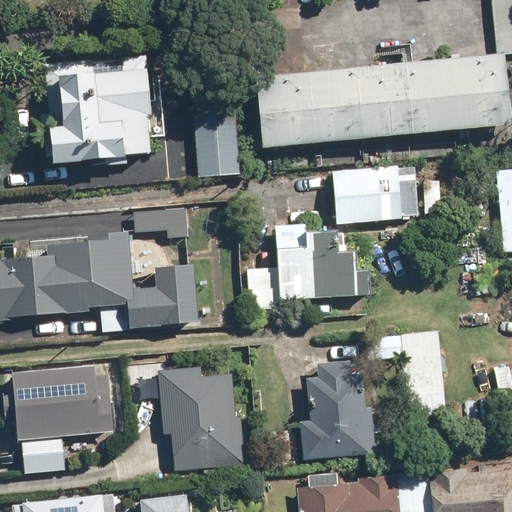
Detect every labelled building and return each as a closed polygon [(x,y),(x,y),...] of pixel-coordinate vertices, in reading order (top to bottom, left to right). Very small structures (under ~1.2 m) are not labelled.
[(511,0),(486,0),(492,54),(511,52),(511,0)] [(149,54),(43,63),(52,166),(157,157),(149,54)] [(504,55),(258,77),(264,148),(511,126),(504,55)] [(233,112),(192,116),(197,178),(238,174),(233,112)] [(411,165),(329,172),(333,221),(415,214),(411,165)] [(511,167),(493,169),(500,252),(511,250),(511,167)] [(440,178),(425,179),(427,211),(442,210),(440,178)] [(165,210),(134,212),(135,231),(167,229),(165,210)] [(306,224),(276,225),(280,299),(372,294),(371,270),(356,270),(355,252),(339,252),(338,229),(306,230),(306,224)] [(51,252),(0,256),(0,313),(102,305),(104,330),(202,322),(198,266),(159,269),(160,284),(137,286),(133,233),(91,236),(91,242),(50,246),(51,252)] [(436,330),(367,337),(369,360),(399,357),(406,429),(446,425),(436,330)] [(318,376),(306,377),(310,420),(300,420),(303,459),(370,454),(364,372),(352,372),(351,359),(317,362),(318,376)] [(99,360),(16,369),(26,472),(67,468),(64,436),(119,431),(113,372),(100,373),(99,360)] [(204,364),(160,368),(166,433),(174,432),(177,470),(244,464),(236,372),(205,375),(204,364)] [(511,511),(511,466),(426,473),(428,511),(511,511)] [(401,511),(399,477),(296,484),(298,511),(401,511)] [(193,511),(191,491),(142,497),(144,511),(193,511)] [(118,511),(117,493),(14,503),(15,511),(118,511)]
